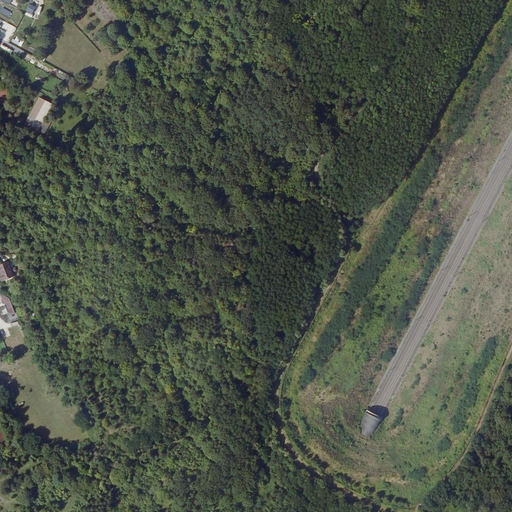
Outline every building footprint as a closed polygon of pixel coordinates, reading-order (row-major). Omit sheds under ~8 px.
[(28,4),(25,15),(32,17),(35,6),(28,4)] [(1,7),(0,10),(0,12),(9,17),(11,12),(1,7)] [(38,131),(51,103),(38,97),(24,125),(38,131)] [(16,277),(11,262),(2,265),(5,275),(2,276),(4,282),(16,277)] [(0,295),(5,308),(1,310),(3,314),(8,313),(9,315),(14,313),(7,293),(0,295)] [(24,389),(18,394),(24,402),(30,397),(24,389)] [(57,400),(49,404),(52,412),(61,408),(57,400)] [(66,415),(58,417),(60,424),(68,422),(66,415)] [(45,427),(38,431),(41,438),(49,434),(45,427)]
